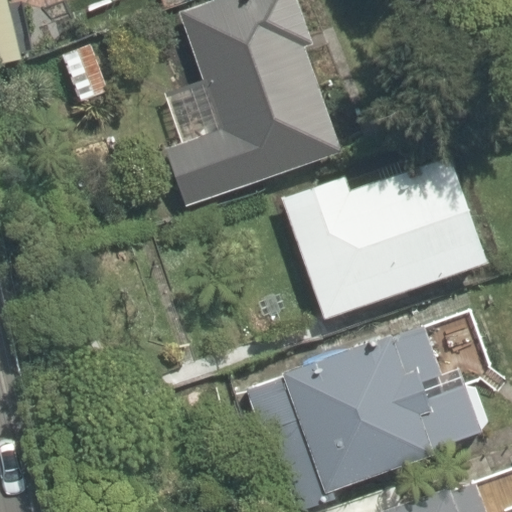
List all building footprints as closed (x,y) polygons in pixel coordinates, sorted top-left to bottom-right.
[(0,0),(0,61),(38,53),(25,0),(0,0)] [(232,135),(168,155),(188,218),(358,164),(306,0),(210,0),(185,8),(208,80),(180,88),(189,117),(223,106),(232,135)] [(108,39),(67,50),(80,100),(122,89),(108,39)] [(511,248),(476,136),(292,194),(333,323),(511,266),(511,248)] [(448,358),(435,321),(259,383),(303,509),(511,436),(511,416),(487,345),(448,358)] [(493,511),(483,482),(397,511),(493,511)]
